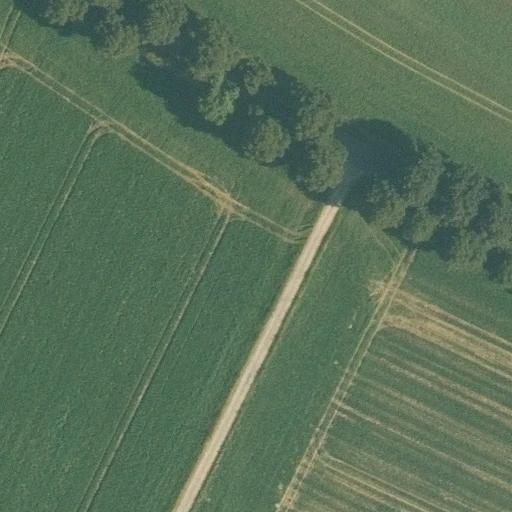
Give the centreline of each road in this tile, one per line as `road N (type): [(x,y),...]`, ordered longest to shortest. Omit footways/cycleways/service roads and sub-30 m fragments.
road 1 (unclassified): [(182,511),(358,156)]
road 2 (secondary): [(358,156),(126,0)]
road 3 (secondary): [(511,237),(358,156)]
